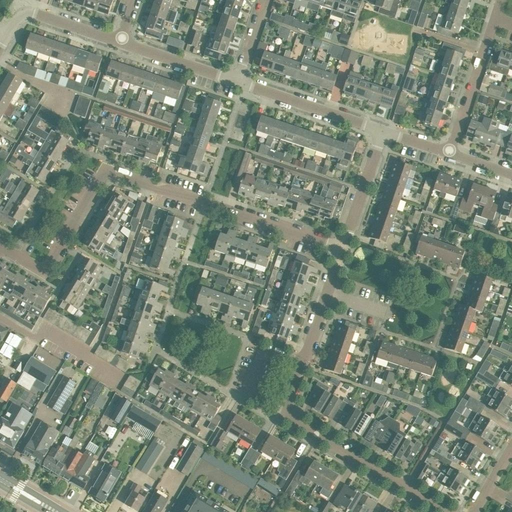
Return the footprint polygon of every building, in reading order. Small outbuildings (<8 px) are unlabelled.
[(86,0),(84,8),(95,12),(99,0),(86,0)] [(107,16),(112,0),(99,0),(95,12),(107,16)] [(155,0),(154,5),(168,10),(171,0),(155,0)] [(228,0),(227,4),(241,9),(244,0),(228,0)] [(295,0),(294,5),(292,9),(298,10),(300,7),(306,9),(308,0),(295,0)] [(308,0),(306,9),(318,13),(320,6),(322,0),(308,0)] [(322,0),(320,6),(332,11),(335,0),(322,0)] [(335,0),(332,11),(331,15),(343,19),(348,0),(335,0)] [(354,23),(361,3),(351,0),(348,0),(343,19),(354,23)] [(377,0),(375,6),(381,8),(379,12),(394,17),(400,1),(397,0),(377,0)] [(446,0),(445,3),(451,5),(466,10),(469,0),(446,0)] [(216,14),(223,16),(237,20),(241,9),(227,4),(220,2),(216,14)] [(150,17),(164,22),(173,25),(177,13),(168,10),(154,5),(150,17)] [(444,15),(444,16),(462,23),(466,10),(451,5),(448,17),(444,15)] [(219,27),(233,32),(237,20),(223,16),(219,27)] [(452,32),(458,34),(462,23),(444,16),(438,33),(451,38),(452,32)] [(164,22),(150,17),(146,29),(147,29),(144,35),(161,41),(163,34),(166,35),(168,31),(167,29),(162,28),(164,22)] [(219,27),(215,39),(229,44),(230,42),(232,42),(234,37),(232,37),(233,32),(219,27)] [(279,28),(277,34),(280,35),(279,38),(283,39),(286,30),(279,28)] [(200,34),(192,31),(187,45),(196,48),(200,34)] [(338,33),(335,42),(347,46),(348,43),(340,40),(342,35),(338,33)] [(31,35),(26,49),(38,54),(43,39),(31,35)] [(50,57),(54,43),(43,39),(38,54),(50,57)] [(229,44),(215,39),(211,50),(206,49),(204,56),(219,61),(221,54),(225,56),(229,44)] [(54,43),(50,57),(61,61),(66,47),(54,43)] [(260,43),(255,58),(262,60),(260,67),(272,71),(277,57),(266,53),(268,46),(260,43)] [(457,48),(444,44),(442,49),(448,51),(443,64),(458,68),(462,56),(455,54),(457,48)] [(66,47),(61,61),(73,65),(78,51),(66,47)] [(416,49),(415,54),(424,57),(428,59),(430,54),(425,52),(416,49)] [(340,62),(347,64),(352,52),(345,50),(340,62)] [(73,65),(85,69),(89,55),(78,51),(73,65)] [(289,61),(292,53),(286,51),(283,59),(277,57),(272,71),(284,75),(289,61)] [(352,52),(347,64),(354,66),(358,54),(352,52)] [(509,70),(510,70),(511,64),(511,55),(502,52),(500,56),(494,54),(489,70),(507,76),(509,70)] [(101,59),(89,55),(85,69),(83,75),(88,76),(90,71),(97,73),(101,59)] [(301,65),(296,80),(308,84),(313,69),(315,64),(303,60),(301,65)] [(284,75),(296,80),(301,65),(289,61),(284,75)] [(433,73),(439,75),(454,80),(458,68),(443,64),(437,61),(433,73)] [(123,67),(111,63),(106,77),(118,81),(123,67)] [(30,77),(33,68),(20,64),(16,69),(26,76),(30,77)] [(313,69),(308,84),(320,88),(325,73),(328,65),(323,64),(322,66),(315,64),(313,69)] [(130,85),(135,71),(123,67),(118,81),(130,85)] [(130,85),(142,89),(146,75),(135,71),(130,85)] [(332,92),(337,77),(325,73),(320,88),(332,92)] [(16,94),(16,93),(22,83),(9,75),(2,86),(16,94)] [(142,89),(153,93),(158,78),(146,75),(142,89)] [(435,87),(450,92),(454,80),(439,75),(435,87)] [(348,77),(344,92),(345,92),(344,95),(350,97),(351,94),(356,96),(360,81),(348,77)] [(165,97),(170,82),(158,78),(153,93),(165,97)] [(475,87),(483,89),(485,80),(478,78),(475,87)] [(363,98),(368,100),(373,86),(360,81),(356,96),(357,96),(356,99),(362,101),(363,98)] [(165,97),(163,103),(174,107),(176,101),(177,101),(182,87),(170,82),(165,97)] [(488,94),(501,98),(503,91),(504,89),(492,85),(488,94)] [(16,94),(2,86),(0,89),(0,98),(9,104),(16,94)] [(375,102),(380,104),(385,90),(373,86),(368,100),(369,100),(368,103),(374,105),(375,102)] [(385,90),(380,104),(381,104),(380,107),(386,109),(387,106),(392,108),(396,94),(398,88),(392,86),(391,92),(385,90)] [(450,92),(435,87),(435,88),(431,86),(427,98),(431,99),(446,104),(450,92)] [(398,101),(407,104),(408,99),(405,98),(407,93),(402,92),(398,101)] [(486,106),(488,98),(481,96),(478,103),(486,106)] [(29,102),(38,107),(40,102),(32,97),(29,102)] [(0,112),(3,115),(9,104),(0,98),(0,112)] [(77,103),(88,107),(90,102),(79,98),(77,103)] [(202,111),(217,117),(221,104),(207,99),(202,111)] [(442,116),(446,104),(431,99),(427,111),(442,116)] [(185,101),(183,105),(193,108),(197,109),(198,105),(185,101)] [(394,114),(402,117),(407,104),(398,101),(394,114)] [(38,107),(29,102),(27,105),(35,110),(38,107)] [(499,102),(497,108),(503,110),(505,104),(499,102)] [(88,107),(77,103),(75,109),(86,113),(88,107)] [(158,120),(161,110),(162,106),(158,104),(153,118),(158,120)] [(183,105),(182,109),(182,110),(191,113),(199,115),(200,111),(197,109),(193,108),(183,105)] [(47,109),(42,106),(36,117),(41,120),(47,109)] [(47,109),(41,120),(46,123),(52,112),(47,109)] [(86,113),(75,109),(73,115),(84,119),(86,113)] [(198,123),(213,128),(217,117),(202,111),(198,123)] [(423,123),(437,128),(442,116),(427,111),(423,123)] [(52,112),(46,123),(51,126),(57,115),(52,112)] [(57,115),(51,126),(56,129),(63,119),(57,115)] [(261,117),(256,132),(268,136),(273,121),(261,117)] [(482,125),(471,121),(466,136),(473,139),(472,142),(476,144),(477,142),(484,144),(492,121),(484,118),(482,125)] [(17,123),(25,128),(28,124),(19,119),(17,123)] [(100,125),(88,121),(84,132),(85,132),(90,134),(87,141),(94,143),(93,145),(98,147),(106,123),(107,123),(107,120),(103,119),(100,125)] [(262,155),(267,157),(270,148),(271,148),(274,138),(280,140),(285,125),(273,121),(268,136),(265,146),(262,155)] [(492,121),(484,144),(491,147),(490,149),(494,150),(496,145),(501,147),(506,133),(507,130),(508,127),(499,124),(499,123),(492,121)] [(25,128),(17,123),(14,127),(23,132),(25,128)] [(110,148),(116,131),(110,129),(112,125),(107,123),(106,123),(98,147),(103,149),(104,146),(110,148)] [(213,128),(198,123),(195,135),(209,140),(213,128)] [(32,124),(28,131),(34,135),(37,137),(45,142),(61,152),(68,141),(70,137),(57,129),(54,133),(51,131),(49,134),(32,124)] [(285,125),(280,140),(292,144),(297,129),(285,125)] [(297,129),(292,144),(303,148),(308,133),(297,129)] [(128,135),(121,155),(126,157),(127,154),(133,156),(139,138),(133,136),(134,132),(129,130),(128,135)] [(506,133),(501,147),(506,149),(505,154),(509,155),(510,153),(511,153),(511,132),(507,130),(506,133)] [(116,131),(110,148),(117,150),(116,153),(121,155),(128,135),(116,131)] [(315,152),(320,137),(308,133),(303,148),(315,152)] [(43,145),(38,152),(55,163),(61,152),(44,142),(37,137),(34,135),(32,139),(38,143),(39,143),(43,145)] [(139,138),(133,156),(139,158),(138,161),(144,162),(152,137),(148,135),(146,141),(139,138)] [(195,135),(191,146),(205,151),(209,140),(195,135)] [(152,137),(144,162),(149,164),(150,161),(156,163),(162,146),(156,144),(158,139),(152,137)] [(327,156),(332,141),(320,137),(315,152),(327,156)] [(341,153),(352,156),(357,141),(346,137),(344,145),(341,153)] [(332,141),(327,156),(339,160),(341,153),(344,145),(332,141)] [(30,144),(26,151),(31,154),(35,147),(30,144)] [(26,150),(19,146),(15,153),(21,157),(24,152),(26,150)] [(193,161),(201,163),(205,151),(191,146),(186,159),(193,161)] [(1,149),(0,151),(0,154),(7,158),(10,154),(1,149)] [(38,152),(34,159),(30,157),(30,156),(24,152),(21,157),(49,173),(55,163),(38,152)] [(245,174),(251,155),(243,153),(233,183),(241,185),(238,194),(244,197),(249,198),(256,178),(245,174)] [(352,156),(341,153),(339,160),(336,169),(346,172),(352,156)] [(190,172),(193,161),(186,159),(178,156),(174,167),(190,172)] [(30,167),(26,174),(43,184),(49,173),(21,157),(19,161),(26,165),(26,164),(30,167)] [(201,163),(193,161),(190,172),(206,177),(210,166),(201,163)] [(390,174),(406,179),(410,168),(393,163),(390,174)] [(406,179),(390,174),(387,185),(403,190),(403,189),(406,179)] [(438,174),(432,191),(440,194),(439,197),(442,199),(444,199),(445,195),(443,195),(449,178),(438,174)] [(261,200),(267,182),(256,178),(249,198),(254,200),(255,198),(261,200)] [(425,184),(431,187),(433,181),(427,178),(425,184)] [(449,178),(443,195),(445,195),(455,199),(461,182),(449,178)] [(17,187),(15,191),(32,201),(38,191),(21,181),(17,187)] [(267,182),(261,200),(268,202),(267,204),(272,206),(279,186),(267,182)] [(330,187),(329,190),(334,192),(340,194),(342,186),(330,182),(329,186),(329,187),(330,187)] [(8,193),(11,188),(7,186),(4,185),(2,189),(4,190),(8,193)] [(383,195),(400,201),(401,195),(407,197),(408,191),(403,189),(403,190),(387,185),(383,195)] [(463,197),(462,199),(461,204),(459,211),(470,214),(473,205),(479,206),(484,189),(473,185),(469,199),(463,197)] [(279,186),(272,206),(277,208),(278,205),(285,207),(285,205),(285,204),(290,189),(279,186)] [(296,211),(302,191),(292,187),(291,190),(290,189),(285,204),(285,205),(291,207),(290,210),(296,211)] [(484,189),(479,206),(483,208),(480,218),(492,222),(495,213),(497,208),(491,206),(496,193),(484,189)] [(314,194),(308,212),(314,214),(313,217),(318,219),(325,198),(326,199),(328,192),(322,190),(320,197),(314,194)] [(325,198),(318,219),(323,221),(324,218),(331,220),(332,217),(339,220),(343,209),(335,206),(336,202),(331,200),(334,192),(329,190),(328,192),(326,199),(325,198)] [(13,195),(8,202),(25,213),(30,205),(32,201),(15,191),(13,195)] [(302,191),(296,211),(301,213),(301,210),(308,212),(314,194),(302,191)] [(108,204),(124,214),(127,209),(132,212),(135,207),(112,193),(109,197),(112,198),(108,204)] [(400,201),(383,195),(380,206),(396,211),(400,201)] [(427,197),(421,195),(419,201),(425,204),(427,197)] [(511,220),(511,218),(511,198),(506,197),(501,214),(495,213),(492,222),(491,226),(497,228),(499,222),(504,223),(506,219),(511,220)] [(0,221),(12,229),(16,222),(19,223),(25,213),(8,202),(4,209),(2,213),(0,211),(0,221)] [(455,221),(459,211),(461,204),(455,202),(449,220),(455,221)] [(133,219),(135,219),(139,221),(145,205),(138,203),(133,219)] [(124,214),(108,204),(105,210),(102,208),(100,213),(118,224),(123,227),(125,223),(125,222),(121,220),(124,214)] [(144,220),(151,223),(151,222),(152,222),(156,209),(150,206),(145,220),(144,220)] [(376,217),(393,222),(396,211),(380,206),(376,217)] [(96,225),(112,234),(118,224),(100,213),(97,218),(100,219),(96,225)] [(160,220),(158,225),(164,227),(187,235),(188,231),(182,229),(185,222),(173,218),(174,215),(169,213),(167,217),(166,222),(160,220)] [(373,228),(389,233),(393,222),(376,217),(373,228)] [(420,219),(413,217),(411,223),(417,225),(420,219)] [(439,220),(437,226),(443,228),(445,222),(439,220)] [(88,234),(106,245),(112,234),(96,225),(93,231),(90,229),(88,234)] [(123,227),(120,232),(128,239),(133,241),(135,233),(131,232),(123,227)] [(186,238),(187,235),(164,227),(161,237),(178,243),(180,236),(186,238)] [(389,233),(373,228),(369,239),(386,244),(389,233)] [(216,251),(226,255),(234,232),(230,230),(228,237),(221,234),(216,251)] [(226,255),(224,260),(234,263),(236,258),(242,241),(235,239),(237,233),(234,232),(226,255)] [(117,251),(106,245),(88,234),(85,238),(87,240),(84,246),(99,255),(103,249),(106,251),(105,252),(113,256),(117,251)] [(415,242),(419,244),(415,254),(427,258),(432,242),(434,236),(429,234),(427,240),(421,238),(421,237),(417,236),(415,242)] [(157,248),(180,255),(181,252),(175,250),(178,243),(161,237),(159,242),(153,240),(151,246),(157,248)] [(248,243),(242,241),(236,258),(246,262),(254,239),(250,237),(248,243)] [(412,240),(406,238),(404,245),(410,247),(412,240)] [(258,240),(254,239),(246,262),(257,265),(262,248),(256,246),(258,240)] [(432,242),(427,258),(437,262),(443,245),(432,242)] [(269,250),(262,248),(257,265),(267,269),(275,246),(271,244),(269,250)] [(437,262),(448,265),(454,249),(443,245),(437,262)] [(154,258),(171,264),(173,257),(179,259),(180,255),(157,248),(151,246),(149,251),(155,253),(154,258)] [(465,252),(454,249),(448,265),(460,269),(465,252)] [(132,254),(130,262),(140,265),(142,258),(132,254)] [(296,262),(292,273),(308,279),(311,271),(317,274),(318,270),(307,266),(310,259),(298,255),(296,262)] [(283,258),(279,257),(278,257),(274,267),(279,269),(283,258)] [(283,258),(279,269),(286,271),(290,259),(283,257),(283,258)] [(171,264),(154,258),(151,268),(173,276),(175,272),(168,270),(171,264)] [(78,268),(96,279),(103,268),(87,259),(84,265),(81,263),(78,268)] [(1,265),(0,266),(0,288),(1,289),(11,273),(5,270),(6,267),(1,265)] [(75,280),(90,289),(96,279),(78,268),(75,273),(78,274),(75,280)] [(16,276),(11,273),(1,289),(7,292),(4,297),(8,300),(11,295),(22,277),(18,274),(16,276)] [(288,283),(311,291),(312,288),(306,286),(308,279),(292,273),(288,283)] [(476,275),(472,286),(489,292),(493,281),(494,277),(486,274),(485,278),(476,275)] [(217,280),(216,282),(226,285),(228,279),(219,275),(217,280)] [(11,295),(8,300),(13,302),(16,298),(22,301),(31,285),(26,282),(27,280),(22,277),(11,295)] [(112,288),(116,290),(120,278),(115,277),(111,288),(112,288)] [(263,287),(265,282),(255,278),(253,283),(263,287)] [(90,289),(75,280),(71,286),(69,284),(66,289),(84,300),(90,289)] [(146,281),(143,292),(159,297),(161,290),(167,292),(169,289),(167,288),(168,284),(159,281),(158,285),(146,281)] [(311,291),(288,283),(283,282),(281,286),(287,288),(285,294),(301,299),(304,292),(310,295),(311,291)] [(31,285),(22,301),(27,305),(25,308),(26,310),(29,312),(32,307),(43,289),(38,287),(37,289),(31,285)] [(472,286),(468,297),(485,302),(489,292),(472,286)] [(198,287),(194,298),(199,299),(197,305),(204,308),(201,314),(205,315),(213,292),(203,289),(198,287)] [(502,296),(508,298),(511,290),(504,288),(502,296)] [(47,292),(43,289),(32,307),(29,312),(33,315),(36,310),(42,314),(52,298),(46,294),(47,292)] [(83,306),(84,300),(66,289),(63,293),(66,295),(62,300),(63,301),(60,307),(71,314),(74,308),(78,310),(83,306)] [(139,302),(162,309),(163,306),(157,303),(159,297),(143,292),(139,302)] [(213,292),(205,315),(209,316),(211,310),(218,312),(223,296),(213,292)] [(231,317),(238,319),(244,302),(243,302),(245,297),(239,295),(240,294),(237,293),(237,294),(235,293),(233,299),(226,322),(229,323),(231,317)] [(281,304),(304,311),(306,308),(299,305),(301,299),(285,294),(281,304)] [(244,302),(238,319),(245,321),(243,328),(246,329),(254,306),(249,304),(252,296),(246,295),(245,297),(243,302),(244,302)] [(233,299),(223,296),(218,312),(224,314),(222,321),(226,322),(233,299)] [(481,313),(485,303),(485,302),(468,297),(465,307),(465,308),(476,312),(481,313)] [(498,307),(504,309),(507,301),(501,299),(500,301),(498,307)] [(162,309),(139,302),(136,312),(152,317),(154,311),(160,313),(162,309)] [(278,314),(294,320),(297,313),(303,315),(304,311),(281,304),(278,314)] [(473,322),(476,312),(465,308),(465,307),(460,305),(456,317),(473,322)] [(504,309),(498,307),(495,315),(502,317),(504,309)] [(4,308),(1,313),(11,319),(14,314),(4,308)] [(49,322),(55,311),(50,308),(43,318),(49,322)] [(54,325),(60,314),(55,311),(49,322),(54,325)] [(132,322),(155,330),(156,326),(150,324),(152,317),(136,312),(132,322)] [(14,314),(11,319),(18,323),(21,319),(14,314)] [(60,314),(54,325),(59,328),(65,317),(60,314)] [(275,324),(297,332),(299,328),(292,326),(294,320),(278,314),(275,324)] [(64,331),(70,320),(65,317),(59,328),(64,331)] [(452,328),(469,333),(473,322),(456,317),(452,328)] [(155,330),(132,322),(122,319),(120,324),(130,328),(129,333),(145,338),(147,331),(154,333),(155,330)] [(70,320),(64,331),(69,334),(75,323),(70,320)] [(491,328),(497,331),(500,323),(493,320),(491,328)] [(24,321),(21,325),(28,329),(31,325),(24,321)] [(75,323),(69,334),(74,337),(81,327),(75,323)] [(83,323),(81,327),(86,330),(91,333),(92,333),(96,336),(99,331),(90,326),(83,323)] [(275,324),(274,324),(270,323),(268,328),(273,330),(271,334),(287,340),(290,333),(296,335),(297,332),(275,324)] [(339,326),(335,337),(352,343),(356,332),(339,326)] [(81,327),(74,337),(79,340),(86,330),(81,327)] [(263,338),(266,332),(255,328),(253,335),(263,338)] [(465,344),(469,333),(452,328),(448,338),(465,344)] [(497,331),(491,328),(488,337),(494,339),(497,331)] [(86,330),(79,340),(84,344),(91,333),(86,330)] [(96,336),(92,333),(91,333),(84,344),(90,347),(96,336)] [(129,333),(125,343),(148,350),(149,346),(143,344),(145,338),(129,333)] [(335,337),(332,348),(348,354),(352,343),(335,337)] [(461,355),(465,344),(448,338),(445,350),(461,355)] [(146,354),(148,350),(125,343),(119,341),(118,346),(123,348),(122,354),(138,359),(140,352),(146,354)] [(378,359),(389,363),(395,346),(383,342),(378,359)] [(480,349),(486,352),(490,345),(485,342),(480,349)] [(99,358),(105,349),(100,346),(94,355),(99,358)] [(405,350),(395,346),(389,363),(400,366),(405,350)] [(332,348),(328,359),(345,364),(348,354),(332,348)] [(104,361),(110,352),(105,349),(99,358),(104,361)] [(486,352),(480,349),(476,356),(482,360),(486,352)] [(410,370),(416,353),(405,350),(400,366),(410,370)] [(110,365),(115,355),(110,352),(104,361),(110,365)] [(416,353),(410,370),(421,374),(427,357),(416,353)] [(18,361),(13,369),(20,373),(29,358),(22,354),(18,361)] [(115,368),(121,358),(115,355),(110,365),(115,368)] [(7,356),(5,363),(14,365),(16,358),(7,356)] [(427,357),(421,374),(432,378),(438,361),(427,357)] [(121,358),(115,368),(120,371),(126,361),(121,358)] [(25,373),(18,384),(29,391),(36,379),(48,386),(56,373),(32,359),(24,372),(25,373)] [(324,370),(341,376),(345,364),(328,359),(324,370)] [(126,361),(120,371),(125,374),(131,365),(126,361)] [(503,371),(508,374),(511,376),(511,368),(511,371),(505,367),(502,371),(503,372),(503,371)] [(361,377),(364,371),(357,369),(355,375),(361,377)] [(150,386),(160,392),(171,374),(166,371),(165,374),(159,370),(154,378),(148,374),(147,377),(145,381),(151,384),(150,386)] [(488,380),(498,386),(501,381),(486,371),(483,376),(483,377),(488,380)] [(511,376),(508,374),(503,371),(503,372),(501,375),(506,378),(503,383),(511,388),(511,376)] [(392,384),(395,375),(389,373),(386,382),(392,384)] [(478,374),(475,378),(485,384),(488,380),(483,377),(483,376),(478,373),(478,374)] [(170,398),(180,383),(174,379),(175,377),(171,374),(160,392),(170,398)] [(127,381),(137,387),(141,382),(130,376),(127,381)] [(64,378),(55,394),(47,406),(59,413),(60,412),(65,415),(72,403),(66,399),(75,384),(64,378)] [(17,385),(7,379),(0,389),(0,399),(6,403),(17,385)] [(92,395),(98,383),(92,379),(85,391),(92,395)] [(379,392),(381,385),(364,380),(362,386),(379,392)] [(137,387),(127,381),(124,386),(134,392),(137,387)] [(181,404),(191,386),(187,383),(185,386),(180,383),(170,398),(176,401),(173,406),(177,409),(180,404),(181,404)] [(322,414),(332,396),(326,393),(328,389),(319,384),(313,394),(318,397),(312,407),(322,414)] [(381,385),(379,392),(386,394),(389,388),(381,385)] [(134,392),(124,386),(120,391),(131,398),(134,392)] [(191,386),(181,404),(180,404),(177,409),(182,412),(185,407),(191,410),(200,395),(194,391),(196,389),(191,386)] [(47,396),(50,390),(43,387),(40,393),(47,396)] [(487,397),(493,400),(510,410),(511,406),(511,400),(498,392),(498,393),(491,389),(487,397)] [(401,399),(403,393),(394,390),(392,396),(401,399)] [(154,404),(162,397),(157,391),(149,398),(154,404)] [(94,406),(100,395),(94,392),(88,402),(94,406)] [(403,393),(401,399),(408,402),(410,395),(403,393)] [(100,395),(94,406),(102,410),(108,399),(100,395)] [(200,395),(191,410),(201,417),(212,399),(207,396),(206,398),(200,395)] [(332,396),(322,414),(332,420),(339,409),(344,412),(350,402),(349,402),(345,399),(343,403),(332,396)] [(381,408),(387,398),(381,396),(376,405),(381,408)] [(411,403),(425,408),(427,402),(413,397),(411,403)] [(467,402),(483,411),(486,406),(470,397),(467,402)] [(121,425),(126,417),(133,405),(121,398),(109,418),(121,425)] [(214,432),(222,419),(216,415),(221,407),(215,403),(216,401),(212,399),(201,417),(211,422),(207,429),(214,432)] [(462,399),(460,404),(465,407),(477,414),(480,416),(483,411),(467,402),(462,399)] [(505,419),(510,410),(493,400),(488,409),(505,419)] [(150,409),(152,405),(146,401),(143,405),(150,409)] [(349,415),(343,426),(353,432),(363,415),(353,409),(355,405),(350,402),(344,412),(349,415)] [(5,445),(14,450),(24,432),(23,432),(32,416),(13,405),(4,420),(2,419),(0,423),(0,441),(0,442),(5,445)] [(154,434),(161,423),(133,405),(126,417),(154,434)] [(159,408),(152,405),(150,409),(156,413),(159,408)] [(418,417),(421,411),(408,406),(406,410),(418,417)] [(78,430),(87,415),(83,412),(74,428),(78,430)] [(164,418),(171,421),(173,417),(167,413),(164,418)] [(483,418),(480,416),(477,414),(472,423),(478,426),(494,436),(499,428),(483,418)] [(363,415),(353,432),(363,438),(373,421),(363,415)] [(173,417),(171,421),(181,427),(183,423),(173,417)] [(245,430),(249,424),(237,417),(228,432),(240,439),(245,430)] [(424,421),(418,417),(415,422),(421,426),(424,421)] [(78,421),(71,418),(66,427),(72,430),(78,421)] [(385,437),(391,426),(392,427),(395,422),(388,418),(382,422),(380,421),(379,424),(373,421),(363,438),(373,444),(380,434),(385,437)] [(439,423),(431,419),(429,424),(436,428),(439,423)] [(447,425),(467,437),(470,432),(450,420),(447,425)] [(391,426),(385,437),(390,440),(384,450),(394,457),(404,439),(407,435),(400,431),(400,425),(395,422),(392,427),(391,426)] [(31,461),(51,427),(43,423),(41,423),(23,455),(31,461)] [(489,445),(494,436),(478,426),(472,423),(470,425),(472,426),(469,430),(474,433),(472,435),(489,445)] [(245,430),(240,439),(252,446),(261,431),(249,424),(245,430)] [(467,437),(447,425),(444,429),(464,442),(467,437)] [(51,427),(31,461),(40,466),(60,433),(51,427)] [(221,432),(213,446),(212,446),(220,451),(223,447),(220,446),(227,435),(221,432)] [(65,466),(59,476),(71,483),(77,473),(75,471),(83,456),(74,450),(80,439),(75,436),(68,448),(60,463),(65,466)] [(275,460),(283,445),(271,437),(262,452),(275,460)] [(164,448),(161,446),(163,443),(157,439),(155,438),(135,469),(146,476),(164,448)] [(439,438),(432,450),(437,453),(436,454),(442,457),(445,452),(443,447),(441,445),(444,441),(439,438)] [(415,446),(404,439),(394,457),(404,463),(411,452),(416,455),(422,445),(417,442),(415,446)] [(462,451),(462,452),(479,462),(484,453),(467,443),(464,448),(458,444),(455,447),(458,449),(462,451)] [(187,476),(202,451),(191,444),(176,469),(187,476)] [(57,474),(59,476),(65,466),(60,463),(68,448),(63,445),(60,448),(61,449),(54,460),(56,461),(51,471),(52,472),(52,473),(56,475),(57,474)] [(296,452),(283,445),(275,460),(280,463),(278,472),(280,473),(278,476),(287,481),(298,462),(294,460),(293,461),(291,460),(296,452)] [(49,470),(51,471),(56,461),(54,460),(61,449),(60,448),(59,447),(56,451),(53,449),(43,466),(45,468),(44,469),(49,471),(49,470)] [(241,467),(245,470),(255,452),(250,449),(241,465),(242,465),(241,467)] [(458,449),(454,457),(455,458),(454,459),(457,460),(474,470),(479,462),(462,452),(462,451),(458,449)] [(77,473),(71,483),(83,490),(90,479),(85,476),(95,460),(92,459),(94,455),(87,451),(83,456),(75,471),(77,473)] [(255,452),(249,462),(253,464),(254,465),(260,455),(255,452)] [(442,457),(436,454),(434,458),(449,467),(452,463),(442,457)] [(322,478),(326,470),(315,463),(307,476),(304,474),(300,481),(308,486),(312,481),(318,484),(322,478)] [(415,479),(421,482),(430,467),(424,464),(415,479)] [(89,494),(104,502),(120,474),(105,465),(89,494)] [(452,469),(447,477),(464,487),(469,479),(452,469)] [(322,478),(318,484),(323,488),(320,494),(329,499),(333,492),(330,490),(338,477),(326,470),(322,478)] [(440,473),(431,488),(439,493),(443,487),(458,496),(464,487),(447,477),(441,474),(440,473)] [(267,483),(261,479),(257,484),(264,489),(267,483)] [(285,494),(291,497),(299,485),(293,481),(285,494)] [(126,505),(137,511),(148,493),(134,485),(127,497),(129,499),(126,505)] [(341,506),(350,511),(353,511),(363,496),(350,489),(344,500),(338,497),(334,505),(340,508),(341,506)] [(160,511),(167,500),(155,493),(143,511),(160,511)] [(226,511),(195,493),(190,501),(183,511),(226,511)] [(371,511),(376,504),(366,497),(364,495),(363,496),(353,511),(371,511)] [(327,502),(320,511),(327,511),(332,505),(327,502)]
